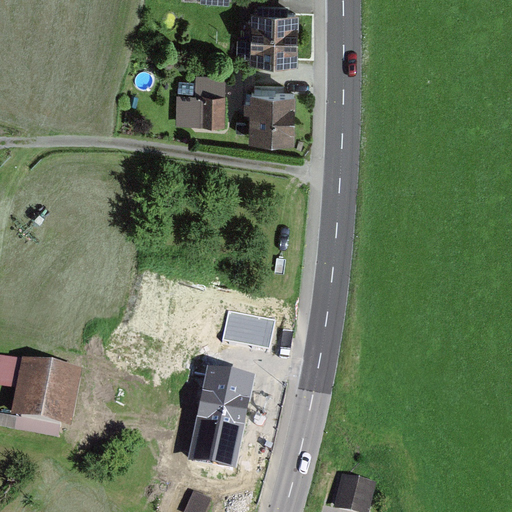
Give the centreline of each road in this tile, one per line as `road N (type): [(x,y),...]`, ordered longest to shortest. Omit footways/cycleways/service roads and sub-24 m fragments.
road 1 (secondary): [(344,0),(340,225),(306,433),(284,511)]
road 2 (track): [(0,146),(111,141),(341,171)]
